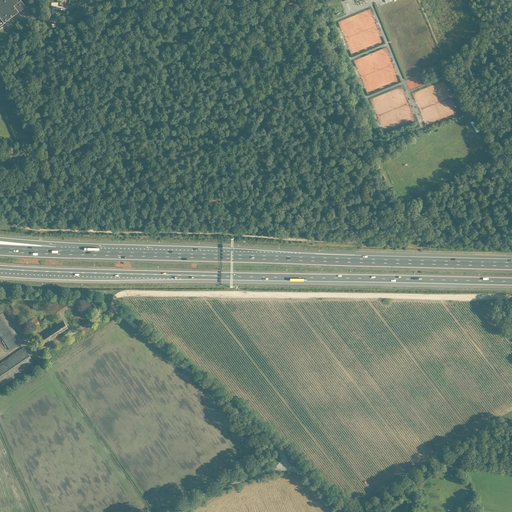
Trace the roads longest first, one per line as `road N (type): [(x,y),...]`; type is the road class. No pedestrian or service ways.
road 1 (track): [(0,211),(14,224),(87,234),(156,225),(173,203),(201,221),(241,218),(297,235),(352,201),(383,200),(490,239),(502,190),(497,155)]
road 2 (motorway): [(0,268),(511,282)]
road 3 (motorway): [(511,263),(58,251)]
road 4 (track): [(113,303),(121,293),(511,298)]
road 5 (unclassified): [(283,468),(276,443),(113,303)]
road 6 (unclassified): [(166,511),(283,468)]
